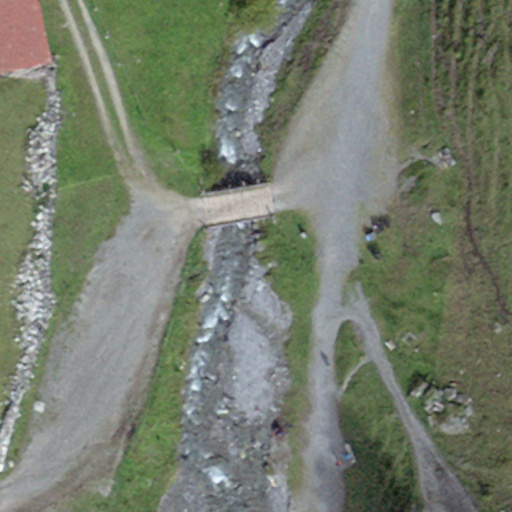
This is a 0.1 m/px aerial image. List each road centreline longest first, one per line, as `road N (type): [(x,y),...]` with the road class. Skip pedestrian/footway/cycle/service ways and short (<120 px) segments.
road 1 (track): [(336,190),(203,216),(146,191),(69,0)]
road 2 (track): [(168,201),(108,268),(40,464),(0,503)]
road 3 (track): [(324,277),(362,0)]
